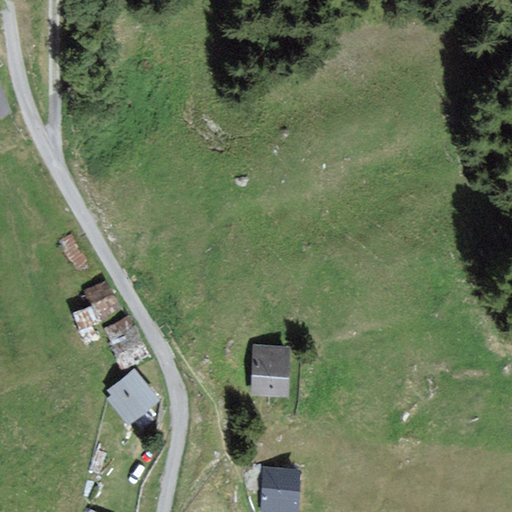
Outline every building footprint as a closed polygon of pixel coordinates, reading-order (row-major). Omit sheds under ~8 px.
[(89,308),(70,316),(85,350),(102,342),(95,326),(119,316),(106,287),(84,297),(89,308)] [(126,322),(102,333),(122,373),(146,362),(126,322)] [(291,349),(252,348),(251,398),(290,399),(291,349)] [(136,374),(108,393),(129,427),(158,406),(136,374)] [(297,511),(300,471),(262,469),(260,511),(297,511)]
